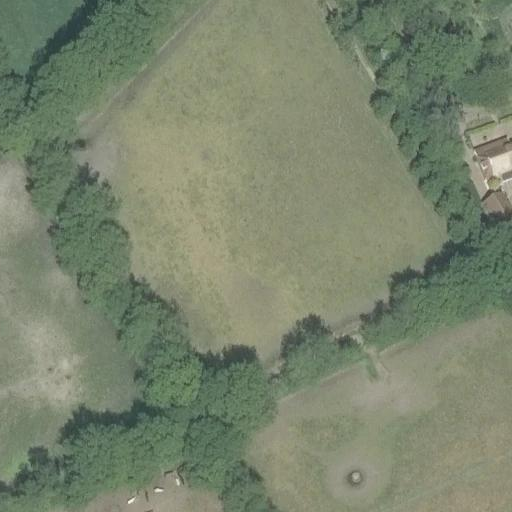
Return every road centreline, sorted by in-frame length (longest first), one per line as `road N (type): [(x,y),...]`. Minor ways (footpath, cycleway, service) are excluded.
road 1 (track): [(0,503),(491,271)]
road 2 (track): [(192,412),(0,82)]
road 3 (track): [(326,0),(511,303)]
road 4 (track): [(38,148),(178,0)]
